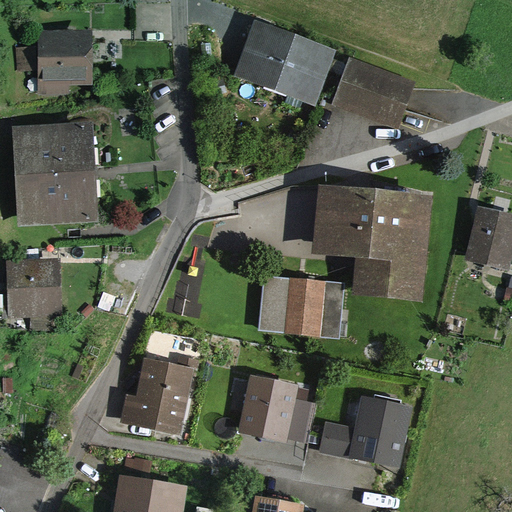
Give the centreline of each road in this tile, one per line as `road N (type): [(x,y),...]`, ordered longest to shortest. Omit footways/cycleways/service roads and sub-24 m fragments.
road 1 (residential): [(188,214),(450,134),(511,107)]
road 2 (residential): [(82,436),(188,214)]
road 3 (residential): [(82,436),(298,471)]
road 4 (residential): [(188,214),(180,0)]
